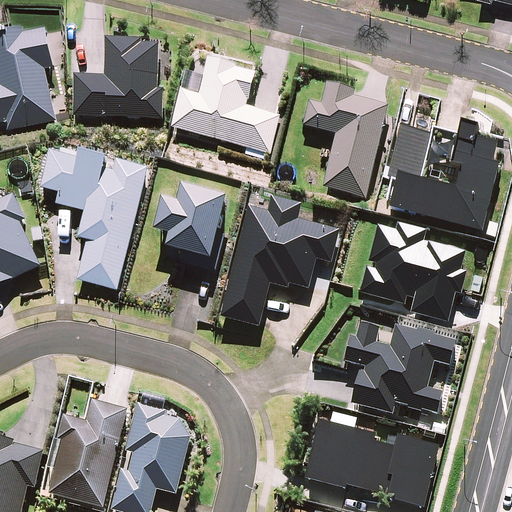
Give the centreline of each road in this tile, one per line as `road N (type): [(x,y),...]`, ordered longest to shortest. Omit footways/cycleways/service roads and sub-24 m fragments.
road 1 (residential): [(0,357),(67,336),(198,372),(229,403),(241,438),(230,511)]
road 2 (residential): [(251,0),(511,72)]
road 3 (residential): [(511,366),(474,511)]
